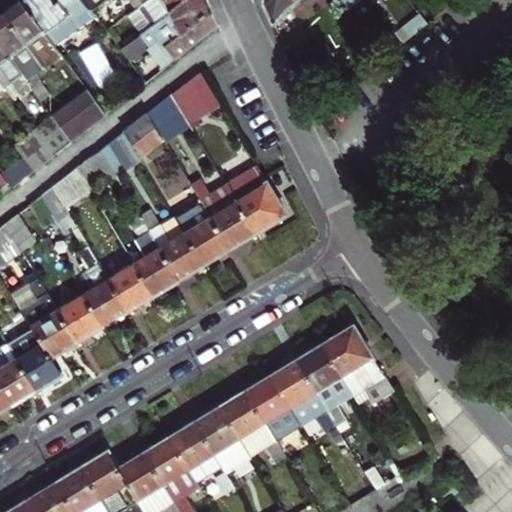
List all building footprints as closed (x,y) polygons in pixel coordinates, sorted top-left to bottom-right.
[(24,0),(21,2),(54,46),(95,17),(92,13),(82,0),(24,0)] [(82,0),(92,13),(109,0),(82,0)] [(211,10),(207,0),(190,0),(152,29),(121,52),(132,68),(161,46),(174,65),(220,29),(211,10)] [(152,0),(151,1),(138,10),(152,29),(190,0),(152,0)] [(286,12),(300,0),(265,0),(265,5),(277,28),(286,12)] [(54,46),(21,2),(13,9),(4,15),(42,66),(44,69),(61,56),(54,46)] [(397,29),(403,38),(425,21),(418,13),(397,29)] [(42,66),(4,15),(0,18),(0,45),(32,88),(45,105),(55,96),(36,71),(42,66)] [(381,50),(384,54),(403,38),(397,29),(391,21),(371,37),(381,50)] [(381,50),(371,37),(360,45),(370,58),(381,50)] [(32,88),(0,45),(0,81),(5,88),(9,93),(15,101),(32,88)] [(193,125),(223,106),(200,69),(172,91),(193,125)] [(168,145),(195,129),(193,125),(172,91),(147,110),(168,145)] [(88,92),(55,118),(55,119),(73,143),(90,130),(107,117),(88,92)] [(142,160),(168,145),(147,110),(123,129),(141,159),(142,160)] [(38,132),(57,157),(73,143),(55,119),(38,132)] [(100,147),(116,174),(141,159),(123,129),(100,147)] [(36,130),(16,145),(36,173),(57,157),(38,132),(36,130)] [(76,166),(90,189),(116,174),(100,147),(76,166)] [(26,163),(16,171),(23,180),(33,172),(26,163)] [(90,189),(76,166),(52,184),(65,206),(90,189)] [(259,166),(228,185),(258,234),(272,225),(288,215),(259,166)] [(0,170),(0,192),(10,184),(0,170)] [(192,184),(231,249),(246,241),(258,234),(228,185),(212,194),(203,178),(192,184)] [(61,231),(75,223),(65,206),(52,184),(28,203),(42,226),(54,219),(61,231)] [(198,226),(186,233),(205,265),(219,257),(231,249),(192,184),(182,190),(192,207),(188,209),(198,226)] [(38,241),(19,210),(4,222),(22,251),(38,241)] [(141,215),(181,281),(194,272),(205,265),(186,233),(172,242),(162,225),(160,226),(150,210),(141,215)] [(167,289),(181,281),(141,215),(132,221),(141,238),(133,242),(143,260),(135,264),(155,296),(167,289)] [(186,233),(176,216),(162,225),(172,242),(186,233)] [(0,264),(22,251),(4,222),(0,224),(0,264)] [(129,311),(110,280),(93,252),(85,257),(91,268),(82,273),(93,290),(84,295),(103,327),(117,319),(129,311)] [(135,264),(110,280),(129,311),(144,302),(155,296),(135,264)] [(65,351),(78,343),(59,311),(48,294),(39,278),(13,293),(34,328),(53,358),(65,351)] [(59,311),(78,343),(94,333),(103,327),(84,295),(59,311)] [(326,345),(355,394),(361,391),(370,406),(395,392),(355,327),(340,336),(326,345)] [(8,343),(37,392),(51,383),(64,375),(53,358),(34,328),(8,343)] [(24,399),(37,392),(8,343),(0,348),(0,388),(11,407),(24,399)] [(339,404),(355,394),(326,345),(311,354),(299,361),(339,427),(350,421),(339,404)] [(339,427),(299,361),(287,368),(274,376),(297,415),(302,423),(318,413),(330,433),(339,427)] [(287,422),(297,415),(274,376),(257,386),(248,392),(287,457),(298,450),(289,434),(293,432),(287,422)] [(0,414),(11,407),(0,388),(0,414)] [(287,457),(248,392),(237,398),(222,407),(252,457),(267,448),(276,463),(287,457)] [(226,472),(252,457),(222,407),(206,417),(197,422),(223,466),(226,472)] [(197,481),(223,466),(197,422),(185,430),(171,438),(197,481)] [(194,511),(186,499),(202,489),(197,481),(171,438),(156,447),(145,453),(180,511),(194,511)] [(130,485),(120,468),(110,452),(83,469),(108,511),(124,511),(131,508),(120,490),(130,485)] [(180,511),(145,453),(134,460),(120,468),(130,485),(146,511),(162,511),(166,510),(166,511),(180,511)] [(57,484),(74,511),(108,511),(83,469),(70,476),(57,484)] [(225,494),(236,488),(226,472),(215,478),(225,494)] [(37,511),(74,511),(57,484),(43,492),(31,500),(37,511)] [(37,511),(31,500),(18,508),(10,511),(37,511)]
